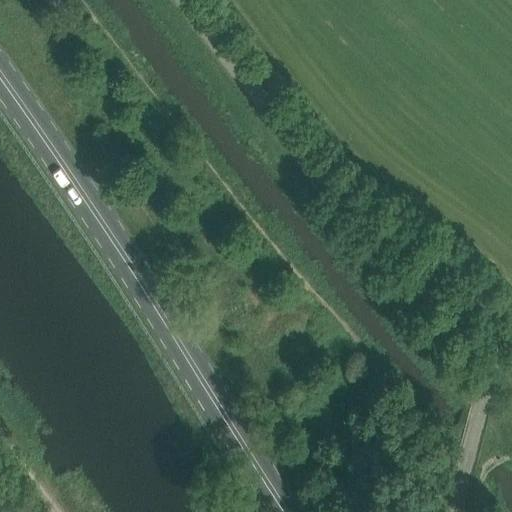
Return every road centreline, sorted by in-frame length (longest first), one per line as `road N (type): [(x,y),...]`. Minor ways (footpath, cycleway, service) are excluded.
road 1 (unclassified): [(456,511),(492,386),(495,341),(478,306),(436,257),(381,221),(275,119),(182,0)]
road 2 (primary): [(291,511),(0,79)]
